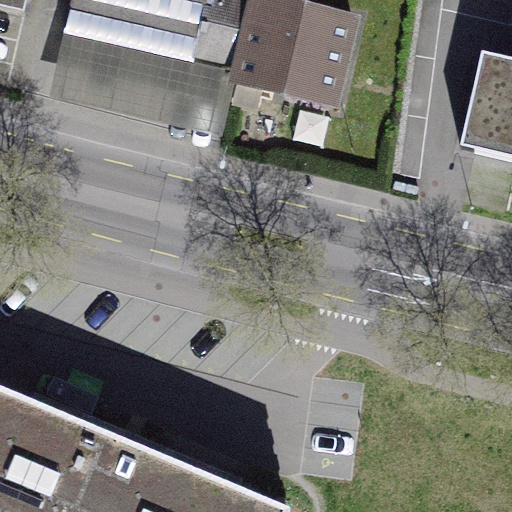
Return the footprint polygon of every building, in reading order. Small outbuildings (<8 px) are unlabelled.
[(0,0),(0,6),(23,13),(26,0),(0,0)] [(73,0),(66,33),(189,62),(182,92),(214,99),(219,78),(232,19),(249,23),(254,0),(73,0)] [(219,78),(330,104),(350,18),(269,0),(254,0),(249,23),(232,19),(219,78)] [(460,148),(511,160),(511,62),(482,56),(460,148)] [(286,511),(184,469),(0,392),(0,511),(286,511)]
